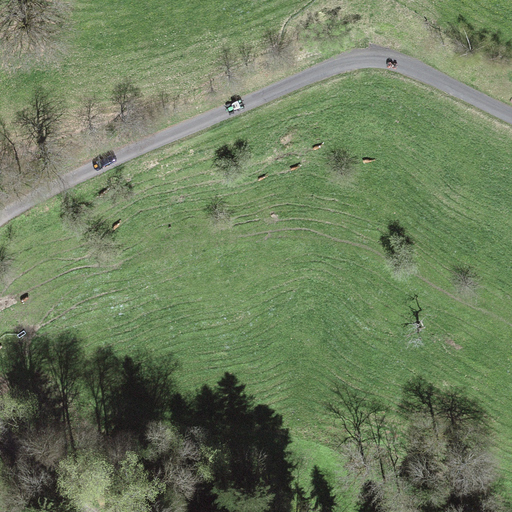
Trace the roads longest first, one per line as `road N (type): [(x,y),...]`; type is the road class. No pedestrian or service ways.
road 1 (unclassified): [(511,116),(397,60),(355,57),(45,189),(0,217)]
road 2 (track): [(93,511),(0,423)]
